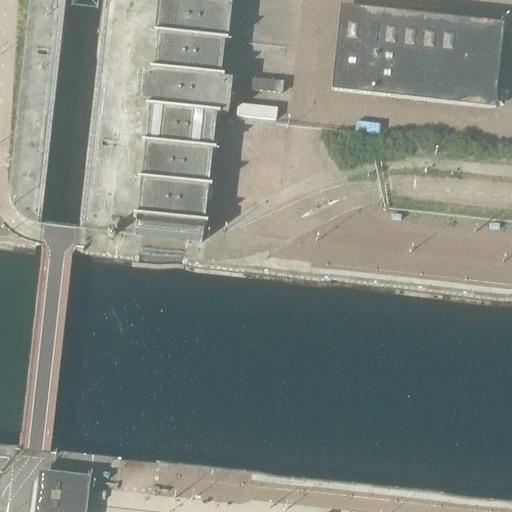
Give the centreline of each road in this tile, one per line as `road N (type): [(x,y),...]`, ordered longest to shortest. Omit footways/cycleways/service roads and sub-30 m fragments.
road 1 (unclassified): [(186,255),(219,256),(335,198),(386,189),(511,198)]
road 2 (tertiary): [(19,511),(23,475),(36,453),(57,250),(53,241),(14,230),(0,213)]
road 3 (unknown): [(305,77),(318,90),(511,109)]
